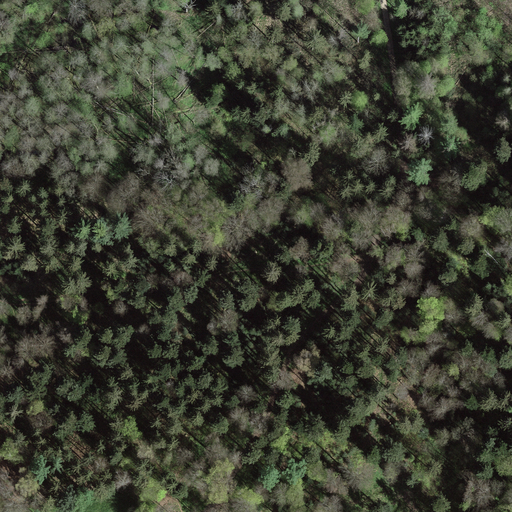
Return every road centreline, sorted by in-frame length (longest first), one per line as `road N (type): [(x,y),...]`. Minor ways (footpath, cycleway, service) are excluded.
road 1 (track): [(203,511),(255,431),(303,330),(363,274),(410,201)]
road 2 (track): [(410,201),(382,0)]
